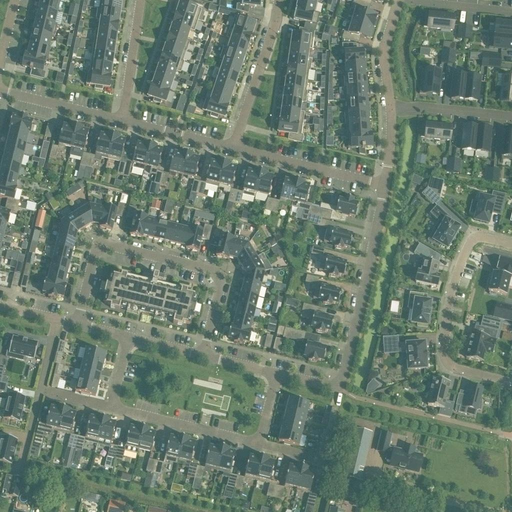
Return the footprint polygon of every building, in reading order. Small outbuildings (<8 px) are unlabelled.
[(56,13),(59,1),(53,0),(41,0),(41,2),(38,1),(37,8),(56,13)] [(120,12),(121,2),(110,0),(100,0),(99,9),(98,8),(97,9),(120,12)] [(261,8),(261,0),(238,0),(238,5),(261,8)] [(321,4),(305,0),(297,0),(296,9),(319,14),(315,13),(317,3),(321,4)] [(363,12),(365,6),(353,2),(351,9),(356,11),(352,22),(373,28),(373,27),(375,27),(378,20),(376,19),(376,17),(376,16),(363,12)] [(180,3),(176,14),(198,21),(201,10),(195,8),(196,6),(187,3),(186,5),(180,3)] [(218,13),(219,7),(209,5),(208,10),(218,13)] [(54,24),(56,13),(37,8),(35,15),(37,16),(36,20),(57,26),(57,25),(54,24)] [(118,23),(120,12),(97,9),(96,20),(118,23)] [(231,9),(229,16),(235,17),(231,28),(252,35),(255,24),(250,22),(250,20),(242,17),(241,19),(239,18),(240,12),(236,11),(231,9)] [(317,25),(319,14),(296,9),(295,13),(293,20),(317,25)] [(194,31),(198,21),(176,14),(173,24),(194,31)] [(425,14),(424,28),(428,28),(452,31),(453,17),(430,15),(425,14)] [(57,26),(36,20),(35,25),(33,25),(31,32),(54,37),(57,26)] [(117,34),(118,23),(96,20),(101,21),(99,30),(96,30),(95,30),(117,34)] [(496,23),(495,36),(511,37),(511,21),(511,22),(511,24),(507,24),(496,23)] [(373,29),(373,28),(352,22),(348,34),(344,32),(342,38),(354,42),(356,36),(369,40),(370,38),(372,38),(374,32),(372,31),(373,29)] [(194,32),(194,31),(173,24),(169,34),(190,41),(186,40),(190,30),(194,32)] [(248,45),(252,35),(231,28),(234,29),(231,39),(229,38),(229,39),(248,45)] [(314,37),(310,37),(311,32),(314,32),(314,33),(314,32),(311,31),(299,29),(298,35),(292,34),(291,46),(312,49),(314,37)] [(115,44),(117,34),(95,30),(94,41),(115,44)] [(48,47),(51,37),(54,37),(31,32),(29,39),(32,39),(31,44),(50,49),(50,48),(48,47)] [(186,51),(190,41),(169,34),(166,45),(186,51)] [(490,36),(489,48),(511,50),(511,37),(495,36),(490,36)] [(245,55),(248,45),(229,39),(225,48),(223,47),(223,48),(245,55)] [(113,55),(115,44),(94,41),(92,52),(113,55)] [(47,60),(50,49),(31,44),(29,48),(27,48),(25,55),(47,60)] [(349,44),(342,45),(343,54),(345,54),(346,65),(366,63),(363,63),(363,58),(365,58),(365,51),(356,51),(355,45),(349,44)] [(186,52),(186,51),(166,45),(163,55),(184,62),(180,60),(183,51),(186,52)] [(312,49),(291,46),(289,57),(312,60),(312,59),(307,59),(308,49),(312,49)] [(241,65),(245,55),(223,48),(220,58),(241,65)] [(112,66),(113,55),(92,52),(91,62),(112,66)] [(42,71),(45,60),(47,60),(25,55),(22,67),(30,69),(29,70),(32,70),(30,76),(43,79),(45,72),(42,71)] [(181,72),(184,62),(163,55),(159,65),(181,72)] [(310,70),(312,60),(289,57),(288,67),(310,70)] [(238,76),(241,65),(220,58),(219,59),(224,60),(221,70),(238,76)] [(110,76),(112,66),(91,62),(89,73),(88,73),(111,76),(110,76)] [(364,70),(366,70),(366,63),(346,65),(346,76),(364,75),(364,70)] [(181,72),(159,65),(156,76),(173,81),(176,71),(180,73),(181,72)] [(310,71),(310,70),(288,67),(286,78),(307,81),(309,71),(310,71)] [(216,68),(212,78),(214,79),(234,86),(238,76),(221,70),(216,68)] [(422,70),(419,94),(437,96),(440,72),(422,70)] [(109,88),(111,76),(88,73),(86,85),(95,86),(95,89),(102,90),(103,87),(109,88)] [(511,74),(504,74),(501,102),(511,103),(511,74)] [(367,87),(367,80),(365,80),(364,75),(346,76),(347,88),(344,88),(344,89),(367,87)] [(454,75),(451,99),(464,100),(466,77),(454,75)] [(169,91),(173,81),(156,76),(152,85),(152,86),(169,91)] [(466,77),(464,100),(477,102),(477,99),(479,78),(466,77)] [(306,91),(307,81),(286,78),(285,89),(307,92),(307,91),(306,91)] [(231,96),(234,86),(214,79),(211,89),(231,96)] [(165,103),(169,91),(152,86),(148,97),(154,99),(153,102),(160,104),(161,101),(165,103)] [(366,94),(368,94),(367,87),(344,89),(345,101),(366,99),(366,94)] [(228,106),(231,96),(211,89),(210,90),(214,91),(211,100),(206,99),(228,107),(228,106)] [(306,103),(307,92),(285,89),(283,100),(306,103)] [(181,95),(178,103),(185,105),(187,97),(184,96),(181,95)] [(224,118),(228,107),(206,99),(202,111),(211,113),(210,116),(217,119),(218,116),(224,118)] [(369,111),(369,104),(366,104),(366,99),(345,101),(348,101),(349,112),(344,112),(344,113),(369,111)] [(301,102),(305,103),(306,103),(283,100),(282,110),(304,113),(299,112),(300,107),(301,102)] [(302,124),(304,113),(282,110),(280,121),(280,120),(280,121),(302,124)] [(367,118),(370,118),(369,111),(344,113),(345,125),(368,123),(367,118)] [(9,128),(30,133),(33,121),(27,120),(28,117),(19,115),(19,118),(12,116),(9,128)] [(301,135),(302,124),(280,121),(278,133),(289,134),(288,140),(302,144),(303,135),(301,135)] [(371,135),(370,128),(368,128),(368,123),(345,125),(346,125),(347,130),(347,136),(371,135)] [(47,125),(44,137),(50,138),(53,126),(47,125)] [(71,148),(76,127),(69,125),(69,127),(63,125),(58,147),(52,146),(49,158),(55,160),(57,151),(64,153),(65,147),(71,148)] [(427,125),(425,139),(449,141),(450,128),(427,125)] [(71,148),(69,156),(82,159),(83,153),(89,132),(83,130),(83,129),(76,127),(71,148)] [(464,127),(462,151),(475,152),(477,128),(464,127)] [(30,133),(9,128),(9,129),(11,129),(8,140),(26,145),(29,134),(30,134),(30,133)] [(477,128),(475,152),(488,153),(490,130),(477,128)] [(511,133),(504,133),(501,159),(511,160),(511,133)] [(89,155),(86,167),(92,169),(94,160),(100,162),(101,158),(107,159),(113,136),(106,134),(106,136),(100,134),(95,156),(89,155)] [(372,147),(371,135),(347,136),(348,149),(362,148),(362,149),(364,149),(364,148),(372,147)] [(113,136),(107,159),(120,162),(125,141),(120,139),(120,138),(113,136)] [(5,151),(23,156),(26,145),(8,140),(5,151)] [(126,164),(123,176),(129,178),(131,168),(144,171),(150,145),(143,143),(143,145),(137,144),(132,165),(126,164)] [(150,145),(144,171),(145,166),(151,168),(149,174),(156,175),(154,184),(160,185),(163,173),(157,172),(162,150),(157,148),(157,147),(150,145)] [(41,149),(39,160),(45,161),(48,150),(41,149)] [(2,162),(21,167),(23,156),(5,151),(2,162)] [(180,154),(174,153),(169,174),(169,175),(168,176),(175,178),(176,174),(182,175),(187,154),(180,152),(180,154)] [(86,167),(89,155),(83,153),(82,159),(80,166),(86,167)] [(187,154),(182,175),(188,177),(187,179),(194,181),(199,159),(193,157),(194,156),(187,154)] [(211,162),(206,183),(205,185),(218,188),(224,163),(217,161),(217,163),(211,162)] [(0,172),(18,177),(21,167),(2,162),(0,172)] [(120,162),(117,175),(123,176),(126,164),(120,163),(120,162)] [(224,163),(218,188),(224,189),(223,192),(230,194),(228,202),(234,203),(237,191),(231,190),(236,168),(230,167),(231,165),(224,163)] [(237,191),(234,203),(240,205),(242,195),(255,198),(256,194),(256,193),(261,172),(254,171),(253,172),(248,171),(242,193),(237,191)] [(0,184),(17,189),(17,188),(15,188),(18,177),(0,172),(0,184)] [(256,193),(256,194),(268,197),(273,177),(267,176),(268,174),(261,172),(256,193)] [(169,174),(163,173),(160,185),(166,187),(168,176),(169,175),(169,174)] [(291,207),(298,181),(291,180),(290,181),(285,180),(279,202),(286,203),(287,201),(292,202),(291,207)] [(200,182),(194,181),(192,187),(191,193),(196,194),(197,194),(200,182)] [(298,181),(291,207),(304,210),(301,220),(307,222),(309,215),(311,207),(311,205),(306,204),(310,186),(304,185),(304,183),(298,181)] [(200,182),(197,194),(201,195),(203,196),(205,185),(206,183),(200,182)] [(6,205),(18,208),(20,202),(14,201),(17,189),(0,184),(0,197),(7,199),(6,205)] [(81,190),(78,185),(72,188),(75,193),(81,190)] [(423,193),(434,203),(439,198),(428,188),(423,193)] [(429,189),(439,198),(439,199),(441,190),(429,188),(429,189)] [(50,192),(44,195),(48,201),(54,198),(50,192)] [(476,215),(474,221),(476,221),(477,221),(480,222),(482,223),(483,223),(486,223),(486,224),(488,224),(491,214),(492,211),(501,213),(500,216),(501,216),(506,195),(491,192),(489,199),(480,196),(479,203),(478,203),(479,203),(478,206),(477,206),(478,206),(477,211),(476,211),(476,214),(475,214),(475,215),(476,215)] [(55,198),(48,202),(53,211),(60,207),(55,198)] [(344,201),(339,199),(335,213),(342,214),(341,216),(349,217),(349,216),(355,218),(358,204),(353,203),(353,200),(345,198),(344,201)] [(270,212),(273,200),(267,199),(264,211),(270,212)] [(273,200),(270,212),(276,214),(279,202),(273,200)] [(161,203),(152,201),(150,209),(159,211),(161,203)] [(174,203),(166,201),(165,207),(167,207),(166,212),(171,213),(173,207),(174,203)] [(27,202),(25,210),(34,212),(36,204),(27,202)] [(121,218),(124,205),(118,204),(117,210),(105,207),(100,228),(112,231),(115,216),(121,218)] [(18,208),(6,205),(4,211),(0,209),(0,222),(8,225),(11,213),(17,214),(18,208)] [(75,214),(84,229),(92,224),(89,205),(75,214)] [(100,228),(105,207),(104,207),(104,209),(89,205),(92,224),(100,226),(99,228),(100,228)] [(428,241),(439,247),(441,245),(447,249),(452,241),(456,236),(455,235),(459,228),(447,220),(449,217),(437,206),(430,213),(440,223),(435,231),(434,230),(428,241)] [(129,207),(126,219),(133,221),(130,235),(142,238),(147,217),(135,214),(136,208),(129,207)] [(311,207),(309,215),(330,220),(332,212),(311,207)] [(39,211),(36,222),(43,223),(46,212),(39,211)] [(84,229),(75,214),(62,222),(77,233),(84,229)] [(147,217),(142,238),(143,236),(154,239),(158,222),(147,219),(147,217)] [(332,223),(320,220),(319,227),(327,229),(324,242),(335,245),(334,248),(343,250),(343,247),(349,249),(352,235),(346,233),(347,232),(339,230),(339,232),(331,230),(332,223)] [(57,240),(74,244),(77,233),(62,222),(57,240)] [(158,222),(154,239),(164,242),(169,225),(158,222)] [(169,225),(164,242),(175,244),(179,227),(169,225)] [(209,241),(212,227),(204,225),(203,231),(191,228),(186,249),(198,252),(201,239),(209,241)] [(186,249),(191,228),(190,230),(179,227),(175,244),(186,247),(186,249)] [(216,228),(213,240),(219,242),(216,256),(228,259),(233,238),(221,235),(223,230),(216,228)] [(41,232),(34,231),(33,237),(31,242),(37,243),(37,244),(38,244),(41,232)] [(233,238),(228,259),(229,258),(237,259),(248,244),(233,240),(234,238),(233,238)] [(278,245),(274,238),(268,242),(272,248),(278,245)] [(55,250),(72,254),(74,244),(57,240),(55,250)] [(31,242),(28,255),(35,256),(35,254),(37,244),(37,243),(31,242)] [(241,267),(256,258),(248,244),(237,259),(241,267)] [(419,244),(414,254),(424,260),(424,262),(420,261),(416,283),(437,287),(439,276),(437,275),(439,265),(434,264),(436,254),(419,244)] [(277,245),(270,250),(273,254),(280,250),(277,245)] [(325,251),(313,248),(311,254),(318,256),(317,261),(321,262),(319,271),(329,273),(329,276),(337,278),(338,275),(343,277),(346,263),(340,261),(341,260),(333,259),(333,260),(323,257),(325,251)] [(52,260),(69,264),(72,254),(55,250),(52,260)] [(256,258),(241,267),(246,274),(265,271),(271,270),(262,254),(256,258)] [(35,256),(28,255),(26,265),(32,266),(33,266),(35,256)] [(24,257),(18,256),(16,262),(17,262),(23,264),(24,257)] [(493,272),(488,292),(490,292),(489,295),(495,296),(496,294),(506,296),(509,283),(511,284),(511,260),(499,258),(496,269),(502,270),(501,274),(493,272)] [(50,270),(67,275),(69,264),(52,260),(50,270)] [(17,262),(14,273),(20,275),(23,264),(17,262)] [(32,266),(26,265),(23,275),(29,277),(32,266)] [(45,281),(66,286),(64,285),(67,275),(50,270),(47,281),(45,280),(45,281)] [(243,285),(260,289),(265,271),(246,274),(243,285)] [(20,275),(14,273),(11,285),(17,287),(20,275)] [(138,312),(139,312),(155,316),(155,314),(167,316),(166,319),(173,321),(173,324),(182,326),(182,323),(189,325),(191,317),(193,318),(197,304),(195,303),(196,296),(187,294),(187,290),(182,289),(181,292),(162,287),(162,284),(157,283),(159,276),(154,274),(152,285),(126,279),(127,276),(121,274),(121,277),(111,275),(109,282),(107,282),(104,296),(105,296),(104,304),(111,305),(110,308),(119,310),(120,308),(127,309),(128,307),(139,310),(138,312)] [(29,277),(23,275),(20,288),(26,289),(29,277)] [(319,279),(307,276),(305,283),(312,284),(311,289),(315,290),(313,299),(323,301),(323,304),(331,306),(332,303),(337,305),(341,291),(335,290),(335,288),(327,287),(327,288),(317,285),(319,279)] [(66,286),(45,281),(42,293),(49,295),(48,297),(56,299),(57,297),(63,298),(66,286)] [(241,295),(258,300),(260,289),(243,285),(241,295)] [(417,326),(427,328),(428,318),(429,318),(430,312),(429,312),(431,302),(423,301),(424,295),(410,292),(407,308),(413,309),(411,323),(417,324),(417,326)] [(238,306),(255,310),(258,300),(241,295),(238,306)] [(300,302),(287,298),(285,306),(298,309),(300,302)] [(316,307),(303,304),(300,317),(310,320),(308,327),(316,329),(315,332),(324,334),(324,331),(330,332),(333,319),(327,317),(328,316),(320,314),(320,316),(314,314),(316,307)] [(236,316),(253,320),(255,310),(238,306),(236,316)] [(511,309),(506,308),(496,306),(493,317),(503,319),(511,321),(511,309)] [(231,326),(252,332),(252,331),(250,331),(253,320),(236,316),(233,326),(231,326)] [(277,319),(270,317),(268,324),(276,326),(277,319)] [(274,333),(276,326),(268,324),(267,331),(274,333)] [(252,332),(231,326),(228,338),(234,340),(234,343),(242,345),(243,342),(249,344),(252,332)] [(285,328),(278,327),(276,335),(283,336),(285,328)] [(285,328),(283,336),(283,338),(303,342),(305,333),(285,328)] [(483,336),(472,333),(466,358),(483,362),(487,345),(495,347),(496,341),(495,340),(497,331),(485,328),(483,336)] [(270,349),(273,337),(267,335),(264,347),(270,349)] [(34,359),(38,343),(12,337),(11,345),(9,345),(6,357),(24,361),(25,357),(34,359)] [(383,338),(384,346),(398,345),(397,337),(383,338)] [(65,343),(59,341),(56,353),(62,355),(65,343)] [(323,362),(326,348),(320,347),(320,346),(313,344),(313,345),(307,343),(303,357),(309,358),(308,361),(316,363),(317,360),(323,362)] [(408,369),(408,371),(409,370),(425,369),(427,369),(427,368),(426,368),(426,359),(426,353),(425,353),(425,344),(425,343),(407,344),(406,344),(400,345),(401,353),(407,352),(408,369)] [(83,360),(103,365),(106,354),(100,352),(101,351),(92,349),(91,350),(86,349),(83,360)] [(81,370),(101,375),(103,365),(83,360),(81,370)] [(78,381),(98,386),(101,375),(81,370),(78,381)] [(51,387),(56,388),(57,389),(60,376),(54,375),(51,387)] [(379,386),(373,379),(367,385),(365,393),(367,394),(374,392),(379,386)] [(440,409),(439,415),(450,418),(454,404),(453,404),(445,402),(450,383),(433,379),(429,398),(430,398),(428,405),(428,406),(440,409)] [(98,386),(78,381),(75,392),(81,393),(80,394),(89,397),(90,395),(95,397),(98,386)] [(469,386),(466,396),(458,394),(455,405),(459,406),(458,413),(465,415),(467,408),(481,412),(482,398),(481,397),(482,389),(469,386)] [(5,410),(3,419),(19,423),(25,397),(9,393),(7,400),(6,400),(4,409),(5,410)] [(286,410),(307,415),(309,404),(304,402),(304,401),(295,399),(295,400),(289,399),(286,410)] [(58,432),(64,409),(57,407),(56,409),(51,407),(46,425),(39,423),(33,445),(41,447),(44,433),(51,434),(52,431),(58,432)] [(338,409),(332,408),(329,420),(335,422),(338,409)] [(64,409),(58,432),(71,435),(76,414),(70,412),(70,410),(64,409)] [(307,415),(286,410),(284,420),(304,425),(307,415)] [(78,437),(75,449),(82,451),(85,441),(97,444),(97,445),(103,419),(97,417),(96,419),(90,417),(85,438),(78,437)] [(103,419),(97,445),(109,448),(107,457),(114,459),(117,447),(110,445),(116,423),(110,422),(110,420),(103,419)] [(304,425),(284,420),(281,431),(301,436),(304,425)] [(118,443),(117,447),(114,459),(122,461),(124,451),(137,454),(138,450),(138,449),(143,428),(136,427),(136,428),(130,427),(126,445),(118,443)] [(138,449),(138,450),(151,453),(155,433),(150,432),(150,430),(143,428),(138,449)] [(344,477),(360,481),(372,433),(355,429),(344,477)] [(301,436),(281,431),(279,442),(284,443),(284,444),(293,447),(293,445),(299,447),(301,436)] [(381,434),(377,451),(387,453),(391,436),(381,434)] [(71,435),(67,448),(75,449),(78,437),(71,435)] [(11,465),(12,464),(17,440),(1,436),(1,437),(0,436),(0,462),(4,463),(3,468),(9,470),(10,465),(11,465)] [(177,464),(183,438),(176,436),(176,438),(170,437),(164,461),(177,464)] [(194,479),(197,467),(190,465),(195,443),(189,442),(190,440),(183,438),(177,464),(178,462),(183,463),(182,467),(189,469),(187,477),(194,479)] [(318,453),(323,454),(324,454),(327,442),(321,440),(318,453)] [(217,471),(223,448),(216,446),(216,448),(210,447),(204,468),(197,467),(194,479),(201,481),(204,472),(210,474),(211,470),(217,471)] [(394,449),(390,467),(418,473),(422,456),(414,454),(415,449),(404,446),(403,451),(394,449)] [(228,478),(237,476),(230,475),(235,453),(229,451),(230,450),(223,448),(217,471),(223,473),(222,477),(228,478)] [(257,481),(263,458),(256,456),(255,458),(250,456),(244,478),(237,476),(241,490),(243,483),(248,484),(249,479),(257,481)] [(70,469),(72,459),(65,457),(62,467),(70,469)] [(107,457),(105,468),(112,470),(114,459),(107,457)] [(270,481),(275,462),(269,461),(269,459),(263,458),(257,481),(269,484),(266,496),(274,498),(277,486),(278,483),(270,481)] [(149,460),(146,472),(147,472),(153,474),(156,461),(149,460)] [(156,461),(153,474),(157,475),(161,476),(164,463),(156,461)] [(297,491),(302,467),(296,466),(295,467),(289,466),(284,488),(291,489),(291,487),(297,488),(296,491),(297,491)] [(302,467),(297,491),(309,494),(315,472),(309,471),(309,469),(302,467)] [(6,491),(5,495),(18,498),(22,479),(13,476),(11,487),(4,485),(3,490),(6,491)] [(34,480),(24,478),(22,486),(32,488),(34,480)] [(60,493),(61,487),(53,485),(52,491),(60,493)] [(170,492),(181,494),(182,487),(172,485),(170,492)] [(277,486),(274,498),(281,500),(284,488),(277,486)] [(83,493),(76,492),(74,498),(81,500),(83,493)] [(83,493),(81,500),(103,505),(105,499),(105,498),(101,497),(83,493)] [(309,494),(306,506),(314,508),(317,496),(309,494)] [(123,511),(126,504),(110,500),(107,511),(123,511)]
